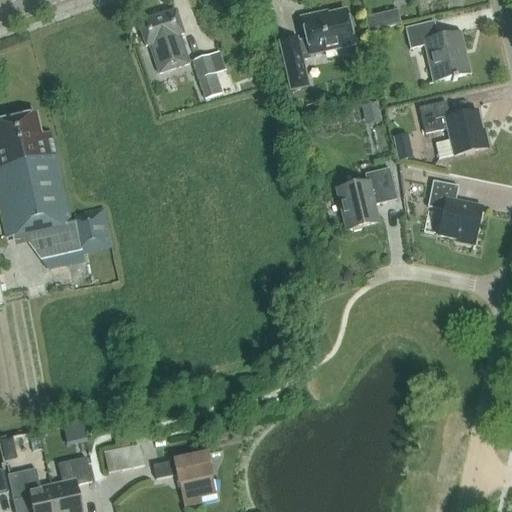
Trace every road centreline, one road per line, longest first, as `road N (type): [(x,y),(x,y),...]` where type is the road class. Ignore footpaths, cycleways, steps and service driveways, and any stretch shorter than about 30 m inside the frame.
road 1 (residential): [(476,470),(509,293)]
road 2 (unclassified): [(369,281),(410,271),(509,293)]
